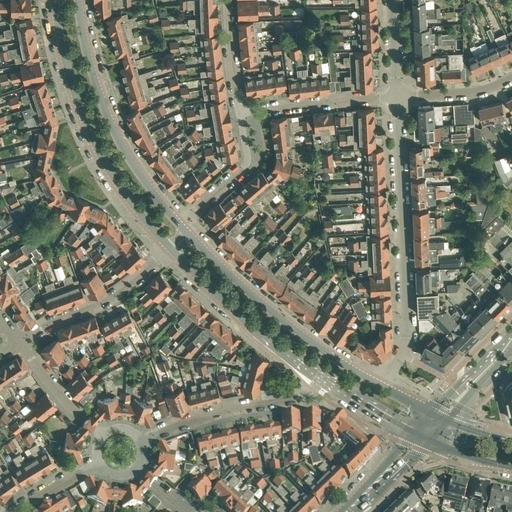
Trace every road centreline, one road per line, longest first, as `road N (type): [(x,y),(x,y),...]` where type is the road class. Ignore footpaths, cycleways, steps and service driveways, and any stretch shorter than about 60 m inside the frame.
road 1 (unclassified): [(380,386),(406,337),(396,98)]
road 2 (primary): [(55,0),(92,141),(171,250)]
road 3 (primary): [(177,224),(112,126),(78,0)]
road 4 (primary): [(380,386),(262,305),(186,235)]
road 5 (primary): [(171,250),(324,380)]
road 6 (residential): [(142,440),(205,415),(314,391),(324,380)]
road 7 (residential): [(20,343),(125,287),(171,250)]
road 8 (residential): [(239,113),(396,98)]
road 9 (residential): [(177,224),(244,169),(239,113)]
road 10 (residential): [(101,436),(20,343)]
